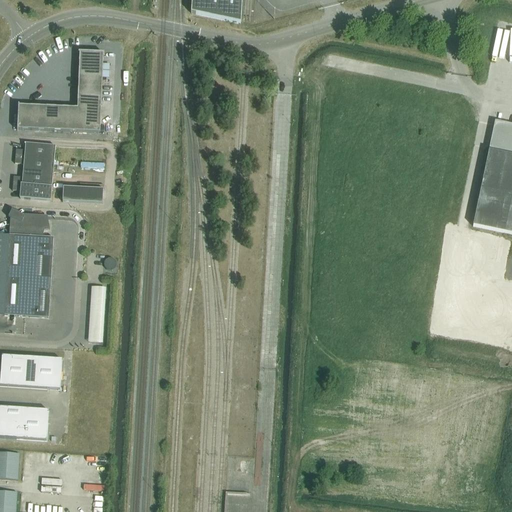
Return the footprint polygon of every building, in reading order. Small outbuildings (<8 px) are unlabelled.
[(192,0),(191,14),(242,25),(242,0),(192,0)] [(104,55),(79,54),(80,55),(79,73),(103,74),(103,56),(104,56),(104,55)] [(102,97),(103,74),(79,73),(78,96),(102,97)] [(83,134),(100,134),(102,97),(78,96),(78,109),(84,110),(83,134)] [(18,131),(34,131),(35,108),(19,107),(19,106),(18,106),(17,132),(18,132),(18,131)] [(51,132),(52,108),(35,108),(34,131),(51,132)] [(52,108),(51,132),(67,133),(68,109),(52,108)] [(67,133),(83,134),(84,110),(78,109),(68,109),(67,133)] [(511,125),(495,122),(489,151),(473,227),(511,234),(511,125)] [(25,151),(16,151),(16,158),(55,161),(56,147),(26,144),(25,151)] [(24,165),(24,172),(53,174),(55,161),(16,158),(15,164),(24,165)] [(14,178),(13,185),(52,188),(53,174),(24,172),(23,178),(14,178)] [(51,202),(52,188),(13,185),(13,192),(22,192),(21,199),(51,202)] [(103,205),(103,191),(63,189),(63,202),(103,205)] [(10,219),(9,236),(7,276),(5,317),(49,319),(51,279),(54,239),(43,238),(44,231),(50,230),(48,220),(39,220),(39,216),(36,216),(35,219),(25,219),(25,217),(12,211),(9,218),(10,219)] [(0,316),(5,317),(9,236),(0,235),(0,316)] [(106,342),(106,320),(91,320),(91,342),(106,342)] [(60,390),(62,361),(2,357),(0,387),(60,390)] [(48,412),(0,409),(0,438),(47,441),(48,412)] [(19,456),(0,454),(0,480),(18,482),(19,456)] [(15,511),(17,492),(0,490),(0,511),(15,511)]
